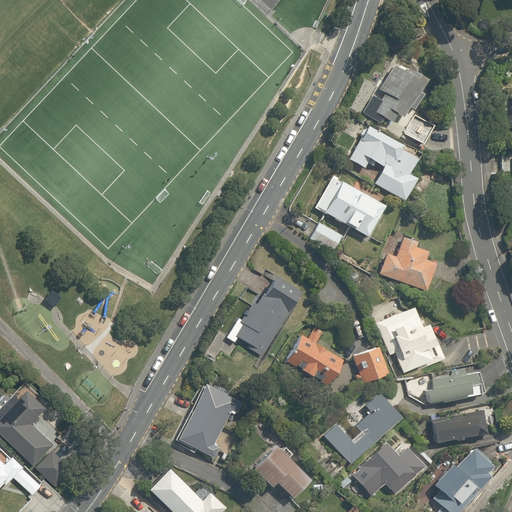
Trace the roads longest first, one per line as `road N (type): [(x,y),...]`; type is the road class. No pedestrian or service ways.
road 1 (tertiary): [(368,0),(323,111),(133,433)]
road 2 (residential): [(455,54),(485,253),(511,332)]
road 3 (unknown): [(265,208),(322,262),(355,328)]
road 4 (residential): [(262,511),(236,487),(133,433)]
